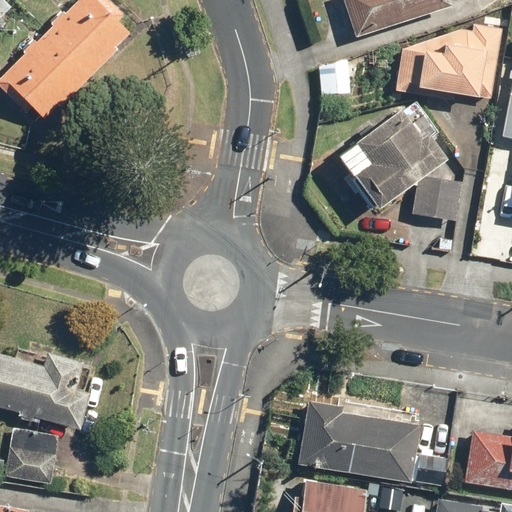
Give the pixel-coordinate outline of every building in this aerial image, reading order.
[(0,0),(0,15),(11,6),(5,0),(0,0)] [(125,14),(110,0),(77,0),(0,77),(0,88),(25,113),(32,106),(43,117),(57,103),(59,105),(117,47),(115,45),(129,31),(119,20),(125,14)] [(342,0),(354,36),(451,6),(448,0),(342,0)] [(399,47),(393,89),(450,98),(451,91),(488,97),(500,28),(468,23),(467,28),(457,27),(399,47)] [(511,137),(511,63),(500,136),(511,137)] [(413,97),(337,152),(378,209),(413,183),(408,212),(451,219),(458,181),(424,176),(448,158),(431,134),(437,130),(413,97)] [(45,366),(0,352),(0,405),(79,429),(90,392),(74,388),(82,361),(49,351),(45,366)] [(305,398),(294,464),(407,483),(417,422),(343,410),(344,404),(305,398)] [(56,432),(13,425),(4,475),(48,482),(56,432)] [(511,434),(469,427),(460,481),(511,488),(511,434)] [(416,454),(412,481),(441,485),(444,458),(416,454)] [(403,494),(399,511),(447,511),(449,501),(403,494)] [(379,511),(379,509),(318,500),(316,511),(379,511)] [(27,511),(28,507),(0,502),(0,511),(27,511)]
